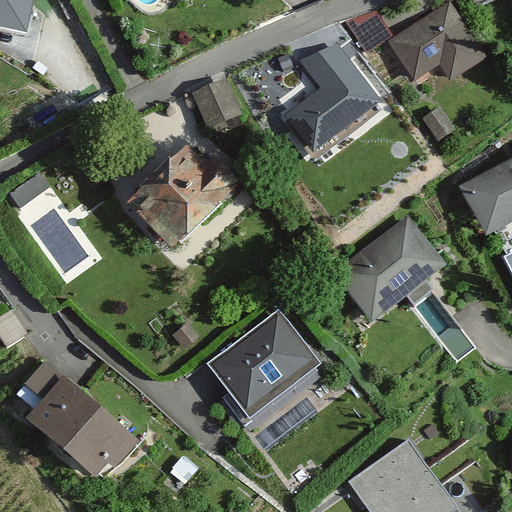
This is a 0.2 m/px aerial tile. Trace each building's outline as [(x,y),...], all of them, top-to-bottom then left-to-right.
[(0,0),(0,32),(27,37),(33,0),(0,0)] [(350,22),(371,52),(397,33),(376,3),(350,22)] [(449,5),(387,46),(417,91),(440,76),(451,92),(490,66),(449,5)] [(379,100),(336,45),(301,61),(321,88),(285,116),(312,151),(379,100)] [(232,76),(196,93),(214,129),(249,113),(232,76)] [(511,156),(444,189),(470,244),(511,224),(511,156)] [(188,161),(127,215),(170,264),(245,197),(215,163),(201,176),(188,161)] [(406,220),(336,276),(378,329),(448,274),(406,220)] [(279,313),(209,368),(250,424),(321,368),(279,313)] [(0,326),(0,335),(9,350),(27,339),(14,318),(0,326)] [(57,378),(24,418),(108,489),(142,450),(57,378)] [(456,511),(411,446),(352,486),(369,511),(456,511)]
